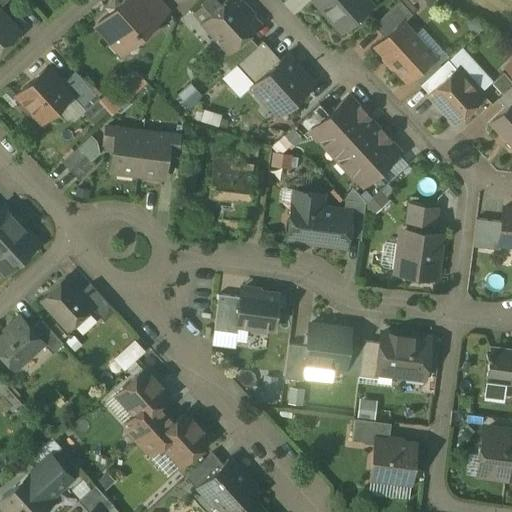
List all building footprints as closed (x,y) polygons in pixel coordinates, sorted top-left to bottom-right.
[(138,2),(135,0),(122,0),(98,22),(110,35),(115,31),(127,43),(138,33),(143,39),(158,25),(156,22),(138,2)] [(168,10),(159,0),(139,0),(138,2),(156,22),(168,10)] [(215,0),(208,0),(195,12),(203,21),(220,5),(215,0)] [(259,24),(237,0),(226,0),(220,5),(203,21),(229,50),(230,51),(248,34),(259,24)] [(367,0),(316,0),(343,30),(371,4),(367,0)] [(400,0),(374,24),(385,37),(402,21),(403,22),(413,13),(400,0)] [(0,49),(19,31),(0,10),(0,49)] [(403,22),(402,21),(385,37),(376,45),(408,79),(428,62),(416,49),(422,43),(403,22)] [(248,34),(230,51),(229,50),(221,58),(231,69),(237,64),(258,45),(248,34)] [(258,45),(237,64),(254,82),(280,58),(263,39),(258,45)] [(254,82),(252,84),(279,114),(313,82),(301,69),(299,70),(284,55),(280,58),(254,82)] [(448,60),(421,84),(429,93),(456,68),(448,60)] [(64,83),(48,66),(18,94),(41,119),(42,117),(44,118),(50,119),(54,114),(54,109),(72,93),(72,92),(64,83)] [(484,94),(458,66),(456,68),(429,93),(455,122),(484,94)] [(77,71),(64,83),(72,92),(72,93),(87,110),(101,97),(77,71)] [(191,104),(204,92),(193,81),(180,92),(191,104)] [(511,85),(499,98),(507,107),(511,101),(511,85)] [(100,98),(115,113),(124,104),(110,89),(100,98)] [(328,113),(311,129),(313,132),(321,140),(333,141),(341,151),(335,156),(336,157),(373,123),(368,117),(369,116),(360,106),(358,107),(348,95),(328,113)] [(511,101),(507,107),(490,122),(511,146),(511,101)] [(319,103),(295,125),(307,137),(313,132),(311,129),(328,113),(319,103)] [(109,123),(105,127),(103,143),(114,145),(117,129),(120,129),(121,125),(109,123)] [(373,123),(336,157),(338,159),(344,153),(352,162),(352,174),(359,182),(362,185),(380,169),(399,151),(389,140),(390,139),(381,129),(381,128),(379,130),(373,123)] [(120,129),(117,129),(114,145),(112,169),(138,172),(143,132),(120,129)] [(181,133),(166,131),(166,135),(170,135),(168,151),(179,153),(181,133)] [(166,135),(143,132),(138,172),(165,175),(168,151),(170,135),(166,135)] [(79,145),(63,161),(79,178),(96,162),(79,145)] [(272,151),(272,166),(291,166),(292,151),(272,151)] [(256,165),(215,160),(211,193),(233,196),(231,206),(222,205),(220,223),(244,226),(248,198),(252,198),(256,165)] [(380,169),(362,185),(359,182),(354,187),(366,201),(389,179),(380,169)] [(344,210),(321,207),(323,193),(297,190),(295,205),(291,208),(290,215),(293,219),(291,237),(347,244),(348,234),(351,211),(344,210)] [(366,201),(346,198),(344,210),(351,211),(348,234),(361,236),(366,201)] [(437,205),(409,201),(407,221),(435,224),(437,205)] [(0,206),(0,269),(4,274),(38,242),(3,203),(0,206)] [(511,208),(503,207),(502,221),(499,242),(500,242),(511,243),(511,208)] [(502,221),(476,218),(472,245),(499,249),(500,242),(499,242),(502,221)] [(442,233),(406,228),(401,232),(400,242),(403,247),(401,267),(413,269),(413,273),(436,276),(440,249),(438,249),(439,235),(441,235),(442,233)] [(81,292),(66,276),(42,298),(68,328),(93,306),(93,305),(81,292)] [(116,309),(91,283),(81,292),(93,305),(93,306),(105,319),(116,309)] [(278,292),(242,288),(241,296),(237,323),(238,324),(248,325),(251,330),(258,331),(262,327),(273,328),(278,292)] [(241,296),(219,293),(214,329),(237,332),(238,324),(237,323),(241,296)] [(22,316),(0,336),(0,351),(15,368),(44,342),(44,341),(32,327),(22,316)] [(64,342),(42,318),(32,327),(44,341),(44,342),(53,352),(64,342)] [(348,327),(310,323),(307,344),(305,361),(306,361),(345,366),(348,345),(345,345),(348,327)] [(429,337),(382,331),(381,341),(377,370),(379,370),(393,372),(395,375),(403,376),(406,374),(424,376),(429,337)] [(138,337),(116,356),(127,368),(149,349),(138,337)] [(381,341),(363,339),(362,347),(359,373),(359,374),(378,377),(379,370),(377,370),(381,341)] [(307,344),(289,342),(285,376),(304,379),(306,361),(305,361),(307,344)] [(362,347),(348,345),(345,366),(344,371),(359,373),(362,347)] [(511,349),(510,349),(510,348),(491,346),(490,353),(487,353),(486,357),(489,357),(486,380),(511,382),(511,349)] [(166,388),(146,366),(116,392),(116,393),(135,413),(140,419),(158,403),(166,396),(166,388)] [(259,397),(277,400),(280,376),(263,373),(259,397)] [(22,401),(0,376),(0,396),(12,410),(22,401)] [(304,403),(306,387),(292,385),(291,401),(304,403)] [(135,413),(116,393),(116,392),(107,402),(125,422),(126,421),(135,413)] [(377,415),(378,397),(361,396),(360,414),(377,415)] [(158,403),(140,419),(135,413),(126,421),(140,436),(166,412),(158,403)] [(166,412),(140,436),(153,451),(162,443),(157,437),(174,421),(166,412)] [(210,437),(190,414),(182,414),(174,421),(157,437),(162,443),(181,463),(210,437)] [(391,421),(355,417),(352,439),(374,441),(375,437),(389,438),(391,421)] [(511,429),(487,427),(485,441),(479,445),(478,453),(482,458),(488,459),(486,473),(508,476),(509,468),(511,465),(511,429)] [(52,435),(37,449),(46,459),(61,445),(52,435)] [(389,438),(375,437),(374,441),(370,475),(411,481),(416,442),(389,438)] [(46,459),(42,463),(51,472),(70,454),(61,445),(46,459)] [(37,449),(25,459),(35,469),(42,463),(46,459),(37,449)] [(213,451),(186,475),(198,488),(202,484),(201,483),(223,462),(213,451)] [(247,477),(229,457),(223,462),(201,483),(202,484),(227,511),(234,511),(248,500),(259,490),(258,489),(254,492),(243,480),(247,477)] [(30,471),(0,498),(0,500),(10,511),(38,511),(55,497),(30,471)] [(114,503),(95,483),(79,498),(90,511),(98,503),(106,511),(114,503)] [(248,500),(234,511),(265,511),(263,509),(259,511),(258,511),(248,500)] [(90,511),(88,511),(106,511),(98,503),(90,511)]
